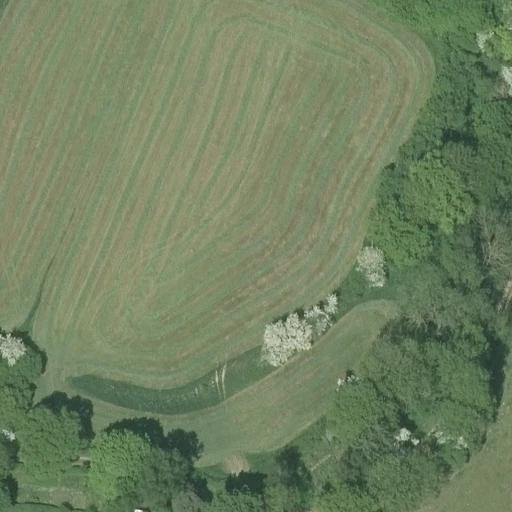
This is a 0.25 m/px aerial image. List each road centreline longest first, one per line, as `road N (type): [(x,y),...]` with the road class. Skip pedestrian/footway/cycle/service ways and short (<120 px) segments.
road 1 (track): [(511,284),(472,379),(427,447),(357,511)]
road 2 (track): [(222,511),(145,476),(0,465)]
